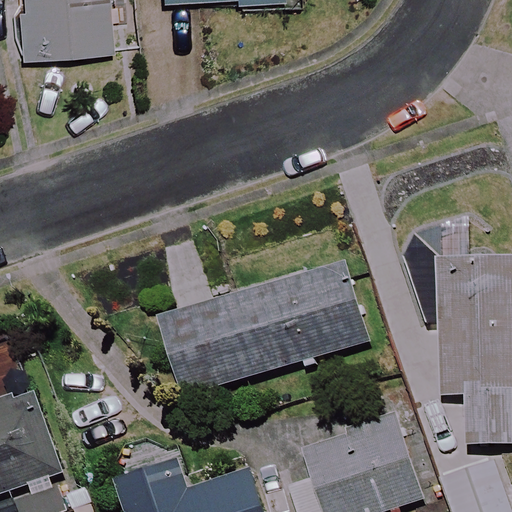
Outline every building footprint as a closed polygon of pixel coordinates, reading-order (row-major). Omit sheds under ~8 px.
[(19,0),(24,62),(111,55),(107,5),(129,3),(128,0),(19,0)] [(511,265),(438,268),(444,399),(468,398),(470,449),(511,447),(511,265)] [(365,345),(342,268),(163,324),(187,400),(365,345)] [(64,469),(16,344),(0,350),(0,497),(29,486),(35,502),(57,493),(50,474),(64,469)] [(393,511),(423,503),(393,413),(300,444),(313,483),(291,490),(297,511),(393,511)] [(182,463),(116,485),(125,511),(255,511),(244,475),(192,492),(182,463)]
